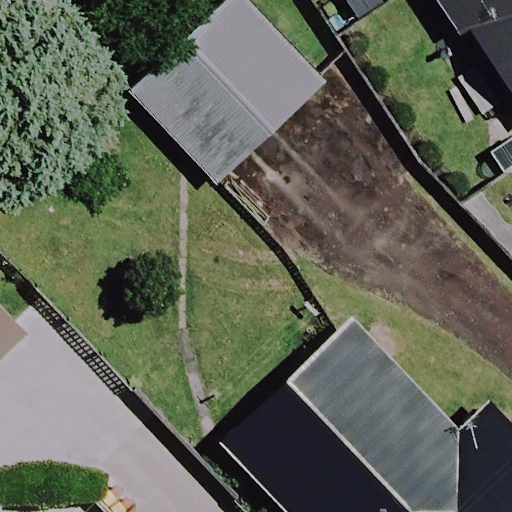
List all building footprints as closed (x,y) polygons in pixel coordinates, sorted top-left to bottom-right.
[(0,0),(0,29),(45,0),(0,0)] [(321,86),(242,0),(229,0),(132,89),(217,182),(321,86)] [(429,0),(363,0),(394,33),(429,0)] [(511,0),(469,0),(424,43),(477,98),(435,139),(511,219),(511,0)] [(0,353),(19,336),(0,315),(0,353)] [(511,511),(511,496),(350,327),(226,446),(289,511),(511,511)]
